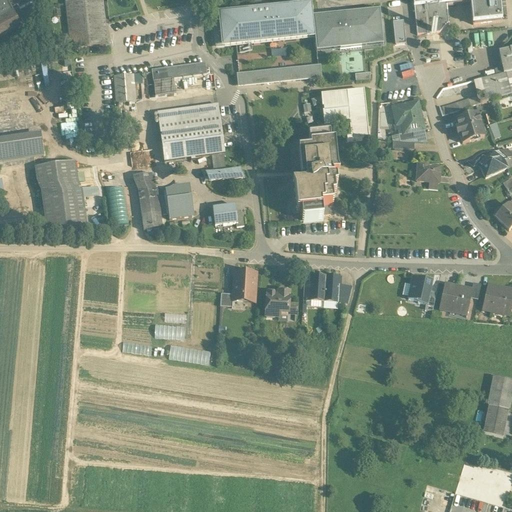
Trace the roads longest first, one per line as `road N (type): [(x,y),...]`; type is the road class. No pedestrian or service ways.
road 1 (residential): [(0,263),(154,262),(357,280),(511,282)]
road 2 (residential): [(511,280),(459,201),(410,46),(405,0)]
road 3 (track): [(357,280),(322,412),(318,511)]
